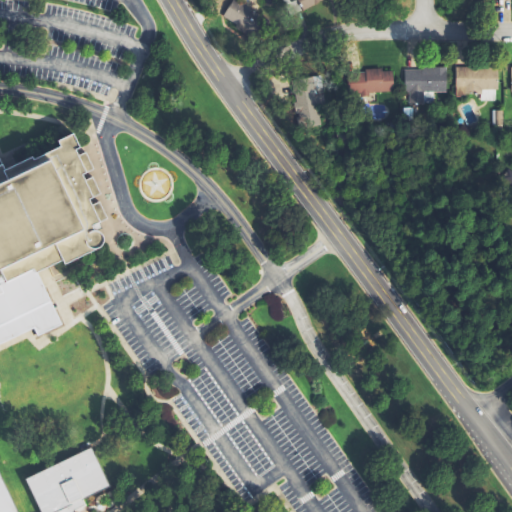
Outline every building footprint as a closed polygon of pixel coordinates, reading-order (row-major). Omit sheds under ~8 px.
[(232,0),(225,20),(255,33),(263,12),(233,0),(232,0)] [(289,0),(296,13),(326,0),(289,0)] [(435,92),(448,92),(449,68),(407,67),(406,102),(435,102),(435,92)] [(457,67),(458,95),(482,95),(483,101),(499,101),(498,67),(457,67)] [(394,69),(355,71),(356,94),(395,92),(394,69)] [(323,125),(314,76),(294,80),(303,128),(323,125)] [(58,142),(60,147),(32,161),(31,158),(3,171),(0,166),(0,285),(31,271),(33,274),(61,261),(63,265),(98,249),(101,246),(102,243),(102,239),(101,236),(99,233),(92,231),(90,227),(98,223),(97,222),(102,220),(94,203),(89,206),(87,200),(91,198),(90,197),(95,195),(87,179),(83,181),(80,176),(85,173),(84,172),(88,170),(81,153),(76,155),(74,151),(79,148),(72,135),(58,142)] [(33,274),(57,326),(34,338),(29,330),(0,343),(0,285),(31,271),(33,274)] [(92,448),(26,479),(42,511),(20,511),(0,468),(0,511),(72,511),(88,505),(85,499),(110,486),(92,448)]
